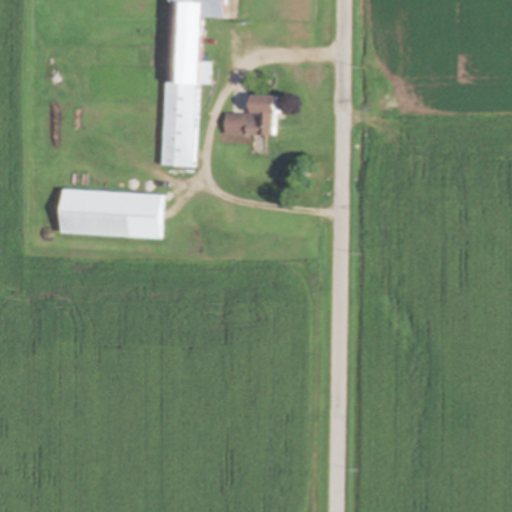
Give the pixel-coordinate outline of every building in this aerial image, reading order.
[(167,4),(167,0),(232,0),(232,15),(218,14),(217,34),(208,34),(207,58),(217,59),(215,82),(204,81),(200,163),(171,162),(178,25),(170,25),(170,26),(169,27),(169,28),(168,29),(167,30),(165,31),(163,31),(162,31),(161,30),(159,29),(158,28),(157,27),(157,26),(157,24),(157,23),(157,21),(158,20),(159,19),(160,18),(161,18),(162,17),(164,17),(165,17),(166,18),(167,11),(166,12),(165,12),(163,13),(162,14),(161,14),(159,13),(158,13),(157,12),(155,11),(154,9),(154,8),(154,7),(154,6),(154,4),(155,3),(156,2),(157,1),(158,0),(164,0),(165,1),(166,2),(167,4)] [(164,35),(165,35),(166,35),(167,35),(168,36),(169,36),(169,37),(170,37),(170,38),(171,38),(171,39),(171,40),(171,41),(172,41),(172,42),(171,43),(171,44),(171,45),(170,46),(170,47),(169,47),(169,48),(168,48),(167,48),(167,49),(166,49),(165,49),(164,49),(163,49),(162,49),(162,48),(161,48),(160,47),(159,47),(159,46),(158,46),(158,45),(158,44),(158,43),(157,43),(157,42),(157,41),(158,41),(158,40),(158,39),(158,38),(159,38),(159,37),(160,37),(160,36),(161,36),(162,35),(163,35),(164,35)] [(161,52),(162,52),(163,52),(164,52),(165,52),(166,53),(167,53),(167,54),(168,54),(169,55),(169,56),(170,57),(170,58),(170,59),(170,60),(170,61),(170,62),(169,63),(169,64),(168,64),(168,65),(167,65),(167,66),(166,66),(165,66),(165,67),(164,67),(163,67),(162,67),(161,67),(160,66),(159,66),(158,65),(157,64),(157,63),(156,63),(156,62),(156,61),(156,60),(156,59),(156,58),(156,57),(156,56),(157,55),(158,54),(159,54),(159,53),(160,53),(161,52)] [(260,92),(285,92),(285,110),(282,110),(281,132),(232,131),(232,111),(255,111),(255,105),(260,105),(260,92)] [(72,187),(169,192),(167,236),(69,230),(72,187)]
